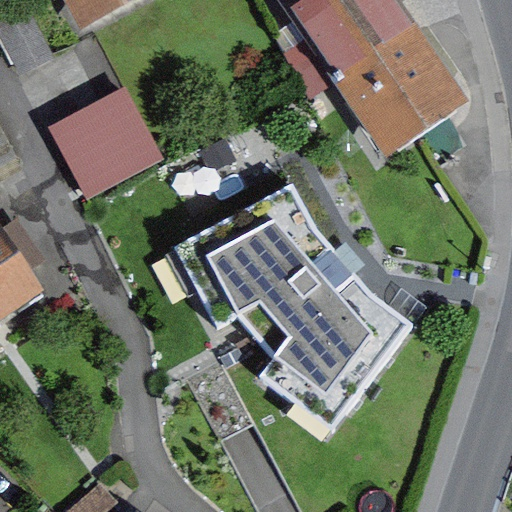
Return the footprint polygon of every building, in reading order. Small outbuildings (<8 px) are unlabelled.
[(50,57),(21,0),(0,11),(0,32),(20,72),(50,57)] [(78,0),(86,15),(114,0),(78,0)] [(287,0),(339,77),(334,80),(338,85),(343,82),(388,149),(455,103),(409,35),(411,32),(388,0),(287,0)] [(325,86),(306,51),(288,60),(307,96),(325,86)] [(160,160),(124,93),(52,131),(88,198),(160,160)] [(345,417),(412,328),(372,299),(354,277),(352,279),(333,256),(335,254),(317,233),(293,189),(195,241),(218,283),(197,293),(217,331),(237,320),(274,361),(260,380),(293,406),(307,388),(345,417)] [(2,235),(0,231),(0,312),(37,287),(27,272),(38,264),(13,228),(2,235)] [(107,511),(117,503),(101,486),(72,511),(107,511)]
